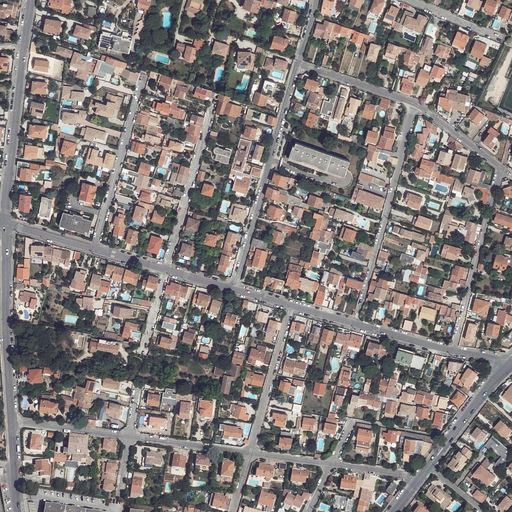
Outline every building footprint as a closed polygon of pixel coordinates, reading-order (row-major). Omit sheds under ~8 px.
[(49,0),(49,1),(51,2),(50,6),(62,8),(63,0),(49,0)] [(71,0),(63,0),(62,8),(70,10),(71,0)] [(149,7),(150,2),(144,1),(141,0),(137,0),(136,6),(137,6),(141,7),(144,8),(148,9),(149,7)] [(150,0),(150,2),(149,7),(155,8),(156,8),(158,0),(150,0)] [(195,12),(196,9),(189,7),(190,2),(188,0),(185,9),(195,12)] [(189,7),(196,9),(200,10),(203,0),(190,0),(190,2),(189,7)] [(261,1),(260,0),(258,0),(244,0),(243,7),(257,12),(259,5),(261,1)] [(270,1),(268,0),(260,0),(261,1),(259,5),(270,9),(272,4),(273,2),(270,1)] [(323,0),(321,12),(332,14),(334,1),(329,0),(323,0)] [(382,0),(375,0),(372,8),(376,10),(380,12),(385,1),(382,0)] [(493,0),(487,0),(484,8),(488,10),(487,13),(492,15),(498,2),(493,0)] [(12,10),(16,11),(17,5),(7,3),(6,5),(0,4),(0,16),(5,18),(6,13),(11,14),(12,10)] [(511,9),(503,5),(499,15),(503,17),(509,19),(510,19),(511,13),(511,9)] [(395,8),(391,7),(390,10),(388,9),(383,21),(392,25),(394,21),(399,9),(395,7),(395,8)] [(295,11),(285,9),(282,20),(292,23),(295,11)] [(405,12),(400,23),(404,25),(402,28),(403,28),(408,30),(409,27),(414,29),(414,31),(413,32),(420,34),(424,26),(423,25),(424,22),(425,23),(427,17),(419,14),(417,20),(416,21),(412,20),(413,18),(412,18),(413,16),(405,12)] [(60,28),(61,25),(61,21),(46,18),(44,25),(49,26),(48,32),(59,33),(60,28)] [(334,23),(325,20),(324,25),(318,23),(316,32),(320,33),(321,33),(322,33),(321,36),(326,38),(327,37),(329,38),(332,29),(334,23)] [(397,22),(394,29),(401,32),(403,28),(402,28),(404,25),(400,23),(398,23),(397,22)] [(337,24),(334,23),(332,29),(335,31),(350,36),(350,33),(351,29),(339,25),(337,24)] [(0,33),(5,34),(12,36),(13,30),(6,29),(6,25),(0,24),(0,33)] [(86,24),(85,28),(83,27),(76,25),(73,34),(88,39),(91,30),(95,31),(96,27),(86,24)] [(364,34),(360,33),(358,32),(355,31),(354,34),(353,40),(353,41),(361,43),(362,43),(364,37),(364,34)] [(469,36),(458,32),(453,43),(460,46),(459,48),(464,50),(469,36)] [(128,53),(131,41),(122,39),(111,36),(102,34),(99,46),(128,53)] [(287,44),(287,43),(288,39),(274,35),(271,47),(281,50),(283,50),(285,43),(287,44)] [(203,42),(203,41),(198,39),(195,39),(193,47),(196,47),(201,48),(202,47),(203,42)] [(229,45),(216,41),(213,51),(226,55),(229,45)] [(425,41),(423,46),(431,49),(433,44),(425,41)] [(482,58),(486,47),(487,45),(482,43),(476,41),(470,54),(482,58)] [(32,43),(31,50),(39,53),(40,46),(32,43)] [(175,50),(185,52),(187,45),(177,43),(175,50)] [(369,51),(379,54),(381,46),(372,43),(371,43),(370,48),(369,51)] [(401,47),(389,43),(385,56),(396,60),(401,47)] [(447,58),(451,49),(439,44),(435,54),(447,58)] [(187,45),(185,52),(184,55),(185,56),(185,59),(184,60),(193,61),(195,50),(196,47),(193,47),(187,45)] [(80,71),(79,71),(77,76),(86,79),(92,62),(81,59),(82,54),(58,46),(56,53),(70,57),(73,57),(73,58),(71,63),(80,66),(79,68),(80,68),(81,68),(80,71)] [(421,53),(417,51),(416,53),(421,54),(424,55),(428,57),(431,49),(423,46),(421,51),(421,53)] [(415,56),(416,53),(408,50),(407,52),(406,54),(405,60),(404,62),(413,65),(414,61),(415,56)] [(252,52),(247,51),(239,51),(236,61),(238,61),(238,64),(246,65),(245,68),(253,70),(256,58),(251,56),(252,53),(252,52)] [(377,60),(379,54),(369,51),(367,57),(377,60)] [(114,64),(120,67),(122,62),(106,57),(105,61),(106,62),(114,64)] [(274,66),(285,69),(288,61),(276,58),(275,60),(267,58),(264,67),(273,69),(274,66)] [(445,69),(435,65),(433,68),(431,73),(430,77),(435,78),(435,77),(441,79),(445,69)] [(117,69),(113,68),(108,66),(106,74),(114,77),(115,74),(117,69)] [(137,81),(139,73),(124,68),(123,68),(122,71),(121,76),(126,78),(137,81)] [(430,77),(431,73),(424,70),(421,69),(417,80),(422,82),(426,84),(427,84),(430,77)] [(161,82),(160,81),(158,86),(169,90),(170,87),(172,88),(171,91),(172,91),(171,93),(172,94),(171,97),(167,95),(166,99),(166,100),(172,101),(173,98),(174,96),(174,95),(174,93),(175,90),(178,80),(172,78),(172,79),(172,80),(163,77),(161,82)] [(318,82),(313,80),(308,78),(307,80),(304,87),(310,88),(315,90),(318,82)] [(272,96),(276,83),(265,79),(261,93),(265,94),(268,95),(272,96)] [(184,82),(178,80),(175,90),(177,91),(177,94),(181,95),(184,82)] [(45,93),(47,82),(33,81),(32,91),(45,93)] [(177,91),(175,90),(174,93),(174,95),(182,98),(184,92),(186,92),(187,88),(185,87),(186,83),(184,82),(181,95),(177,94),(177,91)] [(402,92),(410,94),(413,84),(408,83),(404,82),(404,84),(402,92)] [(61,98),(84,100),(84,92),(83,92),(85,86),(76,83),(73,83),(73,87),(62,86),(61,98)] [(206,94),(210,95),(211,91),(197,86),(194,95),(199,96),(199,97),(204,99),(205,95),(206,94)] [(322,95),(324,97),(327,89),(321,87),(318,94),(322,95)] [(331,116),(330,116),(334,117),(339,119),(347,90),(342,89),(340,97),(336,96),(332,112),(331,116)] [(262,104),(265,94),(261,93),(256,92),(255,91),(252,90),(249,100),(248,101),(262,105),(262,104)] [(310,93),(309,97),(306,105),(316,109),(317,105),(320,106),(321,101),(320,101),(322,95),(318,94),(314,93),(311,92),(310,93)] [(445,97),(445,94),(441,93),(438,110),(449,118),(451,107),(453,108),(453,103),(449,101),(449,98),(445,97)] [(446,94),(445,94),(445,97),(449,98),(449,101),(453,103),(453,108),(454,108),(468,112),(468,106),(465,105),(466,95),(457,93),(457,95),(447,93),(446,94)] [(107,100),(106,104),(108,105),(106,111),(112,113),(114,108),(115,103),(117,97),(108,94),(106,100),(107,100)] [(218,99),(220,100),(227,102),(228,102),(228,101),(230,97),(219,94),(218,99)] [(324,118),(329,120),(330,116),(331,116),(327,115),(328,111),(332,112),(336,96),(331,94),(329,102),(323,100),(320,112),(325,114),(324,118)] [(122,98),(117,97),(115,103),(114,108),(119,110),(122,98)] [(361,100),(351,97),(349,102),(350,102),(349,107),(347,106),(344,114),(345,114),(346,111),(349,112),(355,113),(358,105),(359,105),(361,100)] [(390,101),(382,98),(379,106),(382,106),(382,107),(387,109),(390,101)] [(172,101),(166,100),(165,103),(163,103),(163,104),(161,110),(169,112),(171,105),(172,101)] [(220,100),(217,112),(223,113),(223,112),(227,102),(220,100)] [(32,101),(31,106),(33,106),(32,111),(31,114),(37,115),(38,112),(43,113),(45,104),(32,101)] [(228,102),(227,102),(223,112),(236,116),(236,113),(239,104),(228,101),(228,102)] [(96,102),(94,105),(97,106),(95,112),(105,115),(106,111),(108,105),(106,104),(96,102)] [(362,116),(371,119),(375,106),(370,104),(369,105),(366,104),(362,116)] [(174,106),(171,105),(169,112),(169,114),(173,115),(172,116),(178,118),(180,109),(176,107),(173,107),(174,106)] [(472,119),(475,121),(478,123),(484,115),(475,108),(469,116),(472,119)] [(76,118),(77,113),(63,112),(62,121),(75,123),(76,118)] [(314,125),(316,126),(319,116),(309,112),(308,114),(305,124),(311,126),(312,124),(314,125)] [(494,113),(490,118),(493,121),(493,120),(496,121),(497,118),(498,119),(499,115),(494,113)] [(203,120),(204,117),(192,114),(189,123),(201,127),(203,120)] [(275,124),(277,117),(266,114),(266,115),(264,119),(264,121),(275,124)] [(499,115),(498,119),(509,123),(510,120),(508,119),(499,115)] [(144,125),(143,129),(146,129),(156,132),(158,126),(151,124),(151,122),(148,121),(146,120),(137,117),(135,122),(144,125)] [(243,135),(254,138),(257,128),(251,126),(252,122),(251,121),(245,120),(244,125),(243,127),(245,128),(243,135)] [(190,127),(188,133),(199,136),(201,127),(192,124),(191,123),(190,126),(190,127)] [(29,135),(38,136),(46,137),(47,126),(30,124),(30,131),(29,135)] [(368,130),(365,139),(375,142),(378,132),(376,132),(377,128),(377,127),(374,126),(373,127),(372,131),(368,130)] [(500,133),(492,126),(488,130),(491,132),(483,142),(491,149),(499,138),(497,136),(500,133)] [(83,139),(92,142),(94,137),(104,139),(106,133),(87,127),(86,129),(82,127),(80,134),(84,135),(83,139)] [(385,127),(383,134),(385,135),(386,136),(390,137),(391,136),(393,137),(394,133),(395,130),(385,127)] [(416,160),(422,163),(423,159),(424,154),(421,152),(422,150),(423,146),(424,142),(424,139),(425,139),(428,129),(429,128),(427,128),(423,128),(423,134),(417,134),(417,143),(416,143),(415,144),(415,146),(416,147),(414,152),(416,153),(414,157),(417,159),(416,160)] [(156,132),(146,129),(145,135),(142,134),(141,140),(148,142),(149,140),(159,143),(160,137),(156,136),(157,132),(156,132)] [(188,133),(186,140),(197,144),(199,136),(188,133)] [(350,142),(356,144),(358,136),(352,134),(351,140),(350,141),(350,142)] [(391,149),(394,139),(393,138),(393,137),(391,136),(390,137),(386,136),(385,135),(383,134),(382,135),(381,135),(378,146),(391,149)] [(167,135),(165,135),(164,139),(170,141),(168,148),(179,151),(180,148),(181,143),(174,141),(175,137),(173,137),(171,136),(167,135)] [(456,140),(451,136),(448,143),(454,146),(456,140)] [(231,169),(242,172),(251,142),(240,138),(231,169)] [(64,139),(61,152),(73,155),(76,143),(64,139)] [(463,146),(456,140),(454,146),(461,150),(463,146)] [(143,144),(133,141),(130,151),(140,153),(143,144)] [(294,147),(291,157),(341,174),(345,175),(350,161),(295,141),(294,145),(294,147)] [(260,161),(263,152),(261,151),(263,146),(257,144),(252,159),(260,161)] [(37,155),(38,147),(26,145),(25,156),(37,158),(37,155)] [(215,152),(217,153),(216,158),(220,160),(220,161),(227,163),(231,151),(217,147),(216,147),(215,147),(215,148),(214,148),(214,149),(214,150),(214,151),(215,152)] [(94,149),(89,148),(85,162),(98,165),(101,157),(96,156),(98,150),(96,150),(94,149)] [(162,149),(157,166),(161,167),(163,164),(167,153),(167,151),(162,149)] [(375,151),(370,149),(367,158),(376,162),(377,159),(379,152),(375,151)] [(451,159),(452,153),(448,152),(441,150),(438,161),(442,162),(443,157),(451,159)] [(105,159),(101,157),(98,165),(111,169),(115,155),(111,154),(108,153),(106,152),(105,159)] [(382,153),(379,152),(377,159),(385,161),(387,161),(389,156),(382,153)] [(171,154),(167,153),(163,164),(165,165),(168,157),(169,158),(170,156),(171,154)] [(468,157),(456,153),(453,162),(450,161),(449,163),(453,164),(452,167),(457,169),(458,167),(464,169),(468,157)] [(392,157),(389,156),(387,161),(392,163),(396,164),(398,158),(392,157)] [(341,174),(291,157),(289,162),(339,179),(341,174)] [(426,168),(433,171),(435,164),(435,162),(429,161),(428,160),(423,159),(422,163),(421,167),(426,168)] [(18,160),(17,166),(21,167),(32,169),(37,169),(40,170),(40,167),(45,168),(46,165),(18,160)] [(149,171),(151,165),(141,162),(138,172),(148,175),(149,171)] [(181,165),(179,173),(187,176),(190,168),(181,165)] [(252,166),(250,174),(254,175),(260,177),(262,169),(252,166)] [(424,174),(426,168),(421,167),(417,166),(417,168),(415,173),(423,176),(424,174)] [(32,169),(21,167),(20,179),(31,180),(32,171),(32,169)] [(432,174),(433,171),(426,168),(424,174),(431,177),(431,176),(432,175),(432,174)] [(136,172),(125,169),(122,179),(128,181),(130,175),(134,177),(134,176),(136,172)] [(230,174),(243,177),(242,180),(235,179),(232,190),(236,191),(247,194),(251,178),(249,177),(250,174),(242,172),(231,169),(230,174)] [(465,177),(464,181),(467,182),(473,184),(477,185),(479,181),(481,173),(482,172),(481,172),(471,169),(470,170),(468,178),(465,177)] [(200,170),(197,179),(203,181),(206,172),(203,171),(200,170)] [(286,180),(287,176),(278,173),(275,172),(272,182),(284,186),(286,180)] [(360,174),(358,178),(384,187),(386,181),(381,179),(373,176),(373,177),(360,172),(360,174)] [(440,184),(441,181),(442,178),(432,174),(432,175),(431,176),(437,179),(436,182),(440,184)] [(447,182),(453,184),(454,181),(455,178),(447,175),(444,182),(447,182)] [(161,180),(153,178),(152,184),(157,186),(159,186),(159,185),(161,180)] [(464,181),(456,178),(455,181),(453,189),(458,190),(459,188),(464,190),(463,192),(462,194),(469,196),(470,201),(476,198),(474,192),(475,189),(466,186),(467,182),(464,181)] [(204,182),(201,192),(212,195),(214,185),(204,182)] [(83,183),(79,198),(79,199),(92,202),(96,187),(83,183)] [(364,186),(357,183),(352,199),(361,202),(381,209),(385,198),(362,190),(364,186)] [(298,184),(295,192),(301,194),(304,186),(298,184)] [(485,188),(477,185),(476,189),(482,191),(486,192),(489,194),(490,189),(485,188)] [(268,186),(265,195),(276,199),(279,190),(278,189),(268,186)] [(150,190),(143,187),(139,198),(149,202),(151,197),(150,196),(152,190),(150,190)] [(279,190),(276,199),(280,200),(289,203),(292,204),(295,205),(301,207),(302,203),(300,202),(301,201),(299,201),(301,197),(291,193),(290,193),(290,192),(278,188),(278,189),(279,190)] [(170,205),(172,197),(159,193),(157,199),(160,200),(159,202),(156,201),(155,205),(158,206),(161,207),(167,209),(168,205),(170,205)] [(410,198),(408,204),(419,208),(423,198),(408,193),(407,197),(410,198)] [(29,211),(30,201),(26,201),(27,197),(25,196),(25,194),(23,194),(20,194),(20,202),(19,210),(24,210),(24,211),(29,211)] [(309,198),(307,203),(307,204),(320,208),(323,199),(310,194),(309,198)] [(50,214),(51,207),(52,199),(47,198),(47,197),(42,196),(39,214),(45,215),(44,216),(49,217),(50,214)] [(244,205),(233,202),(231,209),(234,210),(233,215),(237,216),(236,219),(243,222),(246,213),(244,212),(245,209),(243,209),(244,205)] [(140,207),(135,206),(133,221),(144,223),(146,204),(140,203),(140,207)] [(269,207),(267,215),(279,219),(279,218),(283,219),(285,211),(281,210),(282,208),(273,205),(273,204),(269,203),(268,206),(269,207)] [(301,207),(295,205),(293,210),(292,213),(301,216),(303,210),(303,208),(301,207)] [(331,207),(329,213),(334,215),(351,221),(354,214),(336,208),(336,209),(331,207)] [(64,209),(60,223),(66,225),(65,228),(69,229),(70,226),(89,232),(93,220),(89,219),(90,216),(83,215),(77,214),(77,213),(70,211),(69,213),(67,213),(68,210),(64,209)] [(233,215),(234,210),(231,209),(229,214),(230,214),(229,217),(236,219),(237,216),(233,215)] [(162,223),(164,213),(157,211),(155,210),(154,213),(152,220),(162,223)] [(312,238),(317,240),(318,234),(322,222),(322,219),(323,215),(321,214),(314,212),(312,217),(317,218),(315,226),(313,226),(312,232),(313,233),(312,238)] [(118,216),(116,224),(117,224),(118,220),(122,221),(124,218),(123,217),(124,214),(119,213),(118,216)] [(189,217),(186,228),(197,231),(200,219),(202,219),(203,215),(194,213),(193,218),(189,217)] [(445,213),(442,221),(445,222),(446,220),(450,221),(452,215),(451,215),(445,213)] [(495,221),(502,223),(505,216),(497,213),(495,221)] [(417,220),(415,224),(415,225),(429,230),(433,219),(419,214),(418,217),(417,220)] [(327,216),(323,215),(322,219),(322,222),(318,234),(329,238),(332,239),(333,239),(336,232),(332,231),(331,232),(325,230),(329,217),(327,216)] [(505,216),(502,223),(509,226),(511,218),(505,216)] [(117,234),(122,236),(124,232),(125,228),(125,227),(124,227),(124,226),(124,224),(123,223),(122,222),(122,221),(118,220),(117,224),(116,224),(116,225),(113,233),(117,234)] [(466,227),(466,229),(468,230),(475,232),(478,223),(468,220),(466,227)] [(445,222),(442,221),(441,227),(444,228),(454,232),(456,226),(449,224),(445,222)] [(274,223),(273,225),(277,226),(289,230),(293,231),(296,233),(297,230),(290,227),(277,223),(274,223)] [(339,237),(352,241),(356,231),(343,227),(339,237)] [(397,227),(395,233),(422,242),(424,236),(397,227)] [(460,227),(459,227),(457,232),(462,234),(464,234),(463,236),(463,238),(473,241),(474,240),(465,237),(467,231),(464,230),(464,231),(459,230),(460,227)] [(137,235),(138,231),(129,228),(128,233),(126,240),(126,241),(135,244),(137,235)] [(274,230),(270,240),(279,243),(283,233),(274,230)] [(475,232),(468,230),(467,231),(465,237),(474,240),(475,235),(476,234),(476,232),(475,232)] [(232,243),(234,243),(236,238),(237,233),(228,231),(225,245),(218,267),(226,269),(227,266),(228,260),(230,256),(232,257),(233,252),(232,252),(233,247),(231,246),(232,243)] [(296,233),(293,231),(292,233),(303,237),(302,240),(305,241),(307,236),(296,233)] [(204,242),(215,246),(218,235),(207,232),(204,242)] [(318,234),(317,240),(319,240),(324,242),(328,243),(328,242),(329,238),(318,234)] [(151,240),(148,250),(158,252),(162,238),(152,235),(151,240)] [(253,237),(251,245),(254,246),(257,247),(261,248),(263,240),(253,237)] [(197,242),(189,240),(188,244),(183,242),(180,253),(190,256),(190,255),(193,256),(196,246),(197,242)] [(266,241),(264,249),(268,250),(273,252),(274,250),(268,248),(269,247),(267,247),(268,242),(266,241)] [(458,254),(461,255),(462,249),(446,243),(443,252),(448,253),(447,257),(456,260),(458,254)] [(364,244),(362,249),(363,249),(372,252),(373,247),(364,244)] [(34,254),(44,255),(44,247),(44,245),(35,245),(34,245),(34,246),(34,247),(34,254)] [(425,256),(428,247),(421,245),(420,249),(419,249),(418,254),(425,256)] [(31,257),(43,258),(44,255),(34,254),(34,247),(32,246),(31,257)] [(43,258),(43,260),(48,260),(51,260),(52,248),(44,247),(44,255),(43,258)] [(358,248),(357,247),(355,254),(360,255),(361,252),(362,253),(363,249),(362,249),(358,248)] [(255,255),(265,257),(267,251),(257,248),(255,255)] [(52,260),(59,262),(62,250),(53,249),(52,260)] [(372,252),(363,249),(362,253),(361,256),(370,259),(370,258),(372,252)] [(70,252),(62,250),(59,262),(65,263),(64,265),(68,266),(70,252)] [(377,259),(384,261),(385,258),(387,258),(388,253),(380,250),(380,251),(377,259)] [(313,251),(310,262),(316,264),(319,252),(313,251)] [(408,260),(410,256),(401,253),(398,263),(406,266),(406,268),(412,270),(413,267),(412,267),(414,263),(414,262),(408,260)] [(510,257),(497,254),(494,267),(506,271),(510,257)] [(263,267),(265,257),(255,255),(253,264),(263,267)] [(421,270),(423,265),(420,265),(417,264),(414,263),(412,267),(413,267),(416,268),(416,271),(421,272),(421,270)] [(104,276),(112,278),(115,266),(108,264),(104,276)] [(290,268),(289,270),(300,273),(302,267),(291,264),(290,268)] [(465,267),(457,265),(455,269),(454,268),(452,274),(457,275),(457,276),(460,277),(462,278),(465,267)] [(115,266),(112,278),(114,279),(121,280),(124,268),(123,268),(115,266)] [(331,266),(330,272),(339,275),(342,276),(344,270),(331,266)] [(29,268),(24,268),(18,268),(18,278),(19,277),(29,278),(29,268)] [(123,280),(136,283),(139,272),(126,269),(123,280)] [(76,270),(73,279),(82,281),(83,282),(85,274),(80,272),(80,271),(76,270)] [(296,277),(299,278),(301,278),(302,278),(299,277),(300,273),(289,270),(289,272),(287,279),(285,284),(291,285),(294,278),(295,278),(296,277)] [(324,271),(321,280),(322,280),(327,282),(330,272),(324,271)] [(419,277),(421,272),(416,271),(415,275),(412,274),(410,278),(410,280),(415,281),(414,284),(417,284),(418,282),(419,277)] [(339,275),(330,272),(327,282),(336,284),(337,285),(339,275)] [(93,274),(89,287),(98,289),(101,280),(102,276),(93,274)] [(452,274),(450,281),(458,283),(460,277),(457,276),(457,275),(452,274)] [(156,288),(159,278),(150,275),(149,275),(148,280),(147,280),(145,285),(156,288)] [(284,280),(272,276),(270,282),(273,282),(271,287),(275,288),(277,284),(283,285),(284,280)] [(291,285),(299,287),(301,282),(298,281),(299,278),(296,277),(295,278),(294,278),(291,285)] [(379,277),(378,282),(388,285),(388,286),(391,286),(393,281),(379,277)] [(82,281),(73,279),(73,278),(70,286),(83,290),(86,283),(83,282),(82,281)] [(301,282),(299,287),(316,292),(318,283),(309,281),(308,279),(302,278),(301,278),(299,278),(298,281),(301,282)] [(347,280),(341,278),(338,288),(338,289),(343,290),(344,286),(345,283),(346,283),(347,280)] [(363,282),(348,278),(347,280),(346,283),(362,288),(363,282)] [(119,287),(121,280),(114,279),(113,285),(114,286),(117,286),(119,287)] [(155,292),(156,288),(145,285),(147,280),(144,279),(143,284),(142,288),(155,292)] [(450,281),(444,279),(442,287),(448,289),(449,286),(456,288),(457,286),(458,283),(450,281)] [(104,291),(108,292),(110,282),(101,280),(98,289),(102,290),(104,291)] [(372,280),(369,289),(376,291),(374,296),(374,297),(384,299),(388,286),(388,285),(378,282),(372,280)] [(172,294),(177,295),(180,285),(171,283),(168,292),(172,294)] [(177,295),(189,298),(192,288),(188,287),(180,285),(177,295)] [(441,289),(429,285),(428,291),(429,291),(430,291),(428,297),(440,300),(442,295),(440,294),(441,289)] [(319,288),(314,303),(322,305),(325,293),(324,293),(321,292),(322,289),(319,288)] [(24,291),(23,296),(21,296),(20,300),(31,302),(30,308),(35,308),(35,304),(37,304),(38,299),(35,298),(36,293),(24,291)] [(406,300),(408,295),(393,291),(393,292),(392,296),(395,297),(393,303),(401,305),(402,306),(404,299),(406,300)] [(209,296),(199,293),(198,295),(194,294),(192,302),(196,303),(195,306),(202,308),(202,305),(206,306),(209,296)] [(491,301),(492,301),(504,303),(510,304),(511,299),(477,293),(476,298),(491,302),(491,301)] [(420,299),(414,297),(408,295),(406,300),(406,303),(408,304),(410,304),(411,302),(418,304),(420,299)] [(83,296),(83,298),(83,304),(88,305),(88,310),(93,310),(94,297),(83,296)] [(213,297),(209,296),(206,306),(210,307),(209,313),(213,314),(214,312),(218,313),(222,299),(217,297),(216,298),(213,297)] [(491,302),(476,298),(473,309),(482,311),(481,315),(487,316),(491,302)] [(448,306),(442,305),(440,310),(439,314),(445,315),(446,309),(447,310),(448,307),(448,306)] [(127,308),(115,306),(114,315),(125,317),(125,316),(126,311),(127,308)] [(422,306),(419,316),(435,320),(437,310),(422,306)] [(455,309),(448,307),(447,310),(446,309),(445,315),(453,318),(455,309)] [(500,325),(504,326),(505,321),(507,314),(508,311),(505,311),(500,309),(499,313),(496,324),(500,325)] [(266,322),(268,314),(260,311),(257,320),(264,322),(266,322)] [(233,314),(230,314),(226,313),(224,323),(234,326),(237,315),(233,314)] [(175,325),(176,320),(171,318),(165,316),(163,322),(175,325)] [(122,336),(127,338),(128,338),(130,329),(136,331),(138,325),(126,322),(122,336)] [(298,322),(295,333),(299,334),(300,331),(303,332),(305,324),(298,322)] [(489,322),(487,333),(498,336),(500,325),(496,324),(495,323),(489,322)] [(321,328),(314,325),(312,333),(309,341),(318,343),(320,335),(319,335),(321,328)] [(195,334),(196,330),(190,328),(188,332),(187,332),(184,333),(182,341),(192,344),(195,334)] [(322,339),(326,340),(331,342),(333,335),(334,332),(334,331),(325,328),(322,339)] [(267,333),(264,342),(271,344),(272,342),(274,335),(267,333)] [(349,344),(352,335),(348,334),(347,335),(338,333),(336,341),(345,344),(343,351),(344,351),(347,352),(348,348),(349,344)] [(363,337),(352,334),(352,335),(349,344),(360,347),(363,337)] [(160,345),(171,348),(173,340),(177,341),(178,337),(172,335),(172,338),(162,336),(160,345)] [(106,341),(106,340),(100,339),(100,340),(92,338),(91,341),(92,341),(90,351),(95,351),(97,352),(97,349),(107,351),(108,345),(105,344),(106,341)] [(111,342),(106,341),(105,344),(108,345),(107,351),(118,353),(119,345),(116,345),(116,342),(111,341),(111,342)] [(374,352),(379,354),(381,345),(370,342),(369,347),(368,351),(367,354),(373,356),(374,352)] [(381,345),(379,354),(387,356),(390,346),(382,344),(381,345)] [(265,352),(258,350),(256,350),(251,348),(248,362),(255,364),(256,359),(262,361),(263,361),(265,352)] [(414,354),(415,352),(400,348),(399,349),(397,359),(402,361),(401,363),(404,364),(403,366),(406,367),(405,371),(409,372),(411,366),(414,354)] [(207,358),(208,352),(200,350),(199,357),(207,358)] [(242,363),(245,354),(234,351),(233,356),(231,362),(235,364),(236,362),(240,363),(240,365),(241,366),(242,363)] [(425,358),(414,354),(411,366),(421,369),(425,358)] [(437,355),(432,354),(429,362),(434,364),(437,355)] [(294,372),(296,362),(294,361),(286,359),(283,370),(292,373),(293,373),(294,372)] [(19,361),(19,370),(27,370),(27,361),(19,361)] [(459,372),(464,363),(450,361),(449,369),(450,369),(459,372)] [(302,363),(296,362),(294,372),(298,374),(299,370),(305,372),(307,363),(302,362),(302,363)] [(235,365),(232,380),(239,381),(242,366),(235,365)] [(351,368),(343,366),(340,378),(344,379),(343,385),(344,385),(349,386),(351,381),(349,381),(351,372),(351,368)] [(230,370),(215,367),(214,374),(218,375),(218,374),(224,375),(224,376),(221,392),(228,393),(231,380),(233,370),(231,370),(230,370)] [(468,367),(463,374),(461,380),(465,383),(464,385),(468,387),(468,388),(472,381),(477,375),(478,374),(474,371),(468,367)] [(30,369),(31,382),(42,382),(41,369),(30,369)] [(456,377),(459,372),(450,369),(449,375),(456,377)] [(247,371),(245,382),(262,386),(264,376),(253,374),(253,372),(247,371)] [(463,374),(459,372),(456,377),(455,379),(460,382),(461,380),(463,374)] [(379,394),(386,396),(391,378),(385,376),(384,380),(381,379),(379,388),(383,390),(383,392),(378,391),(378,394),(379,394)] [(120,380),(103,377),(103,379),(102,387),(118,389),(120,380)] [(386,396),(396,398),(399,391),(397,387),(394,386),(397,379),(391,378),(386,396)] [(85,391),(92,393),(96,381),(89,380),(88,380),(86,388),(85,391)] [(280,388),(288,391),(289,391),(291,384),(292,383),(287,381),(282,380),(280,388)] [(325,394),(327,384),(323,383),(317,381),(315,392),(325,394)] [(289,391),(288,391),(288,393),(295,395),(297,386),(291,384),(289,391)] [(77,392),(75,399),(80,400),(83,390),(85,391),(86,388),(84,387),(77,385),(76,389),(75,389),(75,391),(77,392)] [(83,390),(80,400),(90,403),(92,393),(85,391),(83,390)] [(414,402),(423,403),(426,393),(426,392),(419,390),(414,402)] [(402,396),(401,396),(400,399),(412,401),(412,399),(414,400),(416,394),(409,392),(404,391),(402,396)] [(459,391),(452,400),(460,406),(466,397),(459,391)] [(369,395),(369,393),(361,392),(360,396),(354,395),(351,405),(358,407),(359,404),(359,402),(367,404),(369,395)] [(148,393),(147,397),(146,404),(158,406),(160,395),(159,395),(155,394),(148,393)] [(434,394),(430,393),(426,393),(423,403),(426,404),(432,405),(432,404),(433,403),(434,396),(434,394)] [(435,394),(434,394),(434,396),(433,403),(439,405),(441,396),(435,394)] [(370,395),(369,395),(367,404),(374,405),(376,398),(376,396),(371,395),(370,395)] [(394,417),(396,405),(398,398),(396,398),(386,396),(385,402),(388,402),(387,406),(385,416),(394,417)] [(73,398),(72,403),(89,408),(89,407),(90,403),(80,400),(75,399),(73,398)] [(412,401),(400,399),(398,398),(397,405),(402,406),(401,409),(400,408),(399,416),(405,417),(405,413),(416,415),(417,406),(411,405),(412,401)] [(49,411),(53,411),(57,412),(59,402),(50,401),(50,400),(42,399),(41,404),(39,403),(37,404),(36,406),(36,407),(36,409),(38,410),(40,411),(48,412),(49,411)] [(213,402),(202,400),(202,399),(200,399),(198,409),(200,410),(200,415),(204,416),(205,417),(208,418),(208,417),(208,418),(208,417),(208,418),(212,418),(212,417),(212,414),(212,413),(213,413),(213,410),(213,409),(213,408),(213,402)] [(189,402),(181,401),(179,416),(189,418),(190,410),(190,408),(191,402),(189,402)] [(107,402),(104,413),(108,414),(118,417),(120,410),(122,410),(122,406),(107,402)] [(301,412),(302,405),(294,403),(292,410),(294,411),(301,412)] [(246,408),(232,404),(230,411),(233,411),(232,416),(243,419),(247,419),(249,415),(244,414),(246,408)] [(417,415),(420,416),(425,417),(428,417),(430,409),(425,407),(419,406),(417,415)] [(122,410),(120,410),(118,417),(108,414),(107,416),(119,419),(122,410)] [(277,418),(276,419),(276,424),(286,426),(288,415),(274,412),(274,413),(273,417),(277,418)] [(442,417),(442,413),(435,412),(434,416),(432,423),(441,425),(441,421),(442,417)] [(150,417),(150,418),(149,425),(149,426),(150,428),(152,428),(154,427),(155,424),(160,425),(159,428),(160,428),(161,429),(163,430),(165,429),(166,418),(150,416),(150,417)] [(305,417),(303,428),(314,429),(315,423),(316,423),(317,419),(312,418),(305,417)] [(329,432),(336,433),(337,424),(337,422),(338,422),(339,419),(330,417),(328,417),(327,422),(326,422),(326,424),(319,422),(318,429),(324,430),(324,433),(329,434),(329,432)] [(505,437),(511,431),(511,430),(501,420),(494,427),(497,430),(498,431),(499,430),(500,431),(499,432),(505,437)] [(238,427),(224,425),(224,429),(223,436),(223,438),(225,439),(226,439),(228,439),(229,439),(229,436),(237,437),(241,437),(242,430),(238,429),(238,427)] [(387,428),(381,427),(380,431),(379,437),(383,438),(383,439),(385,439),(385,440),(396,442),(397,434),(401,435),(402,431),(398,430),(390,429),(387,428)] [(480,442),(486,434),(477,427),(471,434),(480,442)] [(371,441),(373,430),(360,428),(359,432),(361,433),(360,436),(363,437),(362,439),(370,441),(371,441)] [(511,433),(511,432),(511,431),(505,437),(499,432),(498,431),(497,430),(496,432),(505,440),(511,433)] [(438,438),(402,431),(401,435),(401,439),(405,439),(406,439),(406,438),(417,439),(415,450),(415,454),(408,453),(404,452),(404,455),(403,460),(413,461),(414,457),(416,457),(416,455),(424,456),(438,438)] [(69,435),(69,439),(68,450),(68,455),(69,455),(69,457),(69,462),(86,463),(86,458),(88,437),(88,436),(76,435),(75,435),(69,435)] [(41,437),(32,436),(30,450),(40,452),(41,447),(43,447),(43,442),(44,438),(41,437)] [(292,448),(293,438),(281,436),(281,437),(280,442),(280,446),(285,447),(287,447),(292,448)] [(493,436),(489,440),(493,443),(491,444),(503,455),(508,450),(493,436)] [(368,451),(370,441),(362,439),(358,438),(356,448),(368,451)] [(404,452),(408,453),(409,450),(415,450),(417,439),(406,438),(406,439),(405,439),(404,444),(405,444),(404,452)] [(117,443),(104,441),(103,445),(99,445),(98,454),(102,455),(103,453),(103,452),(106,452),(107,451),(111,451),(110,453),(115,454),(117,443)] [(474,448),(479,452),(483,447),(477,443),(474,448)] [(455,458),(449,466),(456,472),(459,469),(460,470),(463,466),(462,465),(464,462),(467,457),(469,459),(473,453),(465,447),(461,452),(459,450),(455,455),(457,457),(455,459),(455,458)] [(162,455),(154,454),(154,455),(151,454),(147,454),(146,459),(145,465),(152,466),(152,465),(160,466),(162,455)] [(175,456),(174,456),(172,468),(184,470),(186,458),(181,457),(179,456),(175,456)] [(197,456),(195,465),(208,467),(209,458),(197,456)] [(486,456),(481,461),(486,466),(491,461),(486,456)] [(151,469),(152,466),(145,465),(146,459),(145,459),(145,458),(143,458),(142,465),(142,466),(143,467),(145,468),(151,469)] [(48,476),(47,465),(47,461),(36,462),(36,465),(36,473),(40,473),(41,477),(48,477),(48,476)] [(223,462),(221,477),(232,478),(234,464),(223,462)] [(116,466),(107,464),(106,473),(103,473),(102,477),(110,478),(111,474),(115,475),(116,470),(116,467),(116,466)] [(486,469),(481,464),(472,475),(478,480),(479,478),(488,485),(495,477),(486,469)] [(259,472),(257,472),(256,476),(272,479),(273,468),(269,468),(265,467),(265,466),(260,465),(259,472)] [(295,477),(291,476),(290,482),(305,484),(306,481),(306,479),(308,479),(308,474),(303,473),(296,472),(295,477)] [(478,480),(472,475),(471,477),(486,489),(488,485),(479,478),(478,480)] [(110,478),(102,477),(101,481),(105,482),(103,491),(112,492),(113,491),(113,488),(114,483),(110,482),(110,478)] [(354,491),(356,480),(356,479),(344,477),(343,481),(342,481),(341,481),(340,489),(354,491)] [(133,480),(131,493),(140,495),(142,481),(133,480)] [(361,490),(363,481),(362,481),(356,480),(354,491),(361,492),(361,490)] [(368,491),(371,492),(373,492),(374,482),(368,481),(368,482),(367,482),(365,491),(368,491)] [(386,491),(392,495),(397,486),(395,484),(391,483),(386,491)] [(444,494),(441,491),(432,484),(427,491),(427,492),(424,495),(433,503),(435,502),(440,507),(443,509),(449,502),(452,499),(445,493),(444,494)] [(487,496),(476,487),(471,493),(482,502),(487,496)] [(262,491),(260,497),(261,497),(260,503),(264,505),(266,505),(265,507),(264,511),(268,511),(273,511),(275,507),(273,506),(277,496),(273,495),(274,492),(270,490),(270,494),(262,491)] [(284,490),(282,496),(286,498),(283,504),(290,508),(292,506),(295,499),(289,495),(291,492),(284,490)] [(365,491),(361,490),(361,492),(360,496),(365,497),(361,511),(364,511),(367,503),(366,503),(368,491),(365,491)] [(511,497),(505,492),(496,504),(504,511),(511,501),(511,497)] [(227,493),(225,498),(215,496),(212,495),(209,507),(212,508),(225,511),(228,511),(233,494),(227,493)] [(295,499),(292,506),(299,510),(304,500),(308,502),(311,496),(303,494),(301,499),(297,497),(295,499)] [(333,507),(337,508),(338,506),(341,507),(340,509),(343,510),(343,511),(344,509),(345,509),(345,511),(346,511),(351,511),(352,509),(352,507),(354,502),(348,500),(348,499),(347,499),(347,502),(345,502),(346,498),(346,499),(343,498),(334,496),(334,497),(335,497),(334,502),(332,507),(333,507)] [(360,496),(359,499),(356,511),(361,511),(365,497),(360,496)] [(450,503),(449,502),(443,509),(440,507),(439,507),(443,511),(450,503)] [(427,510),(424,507),(418,503),(410,511),(432,511),(429,508),(427,510)] [(454,511),(455,511),(459,506),(455,503),(451,510),(454,511)]
